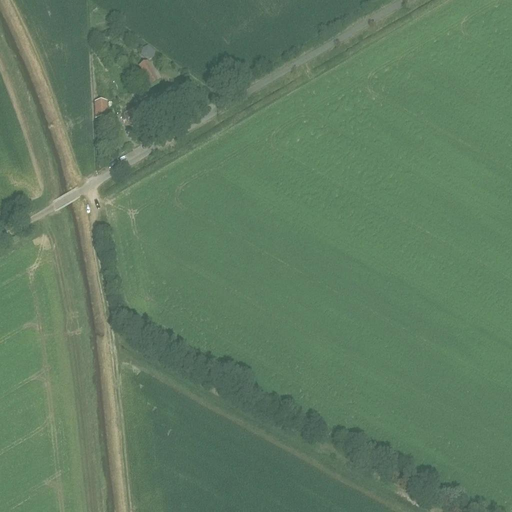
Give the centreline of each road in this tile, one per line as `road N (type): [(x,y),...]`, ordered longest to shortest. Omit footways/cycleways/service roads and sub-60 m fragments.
road 1 (residential): [(408,0),(0,231)]
road 2 (unknown): [(80,189),(115,318)]
